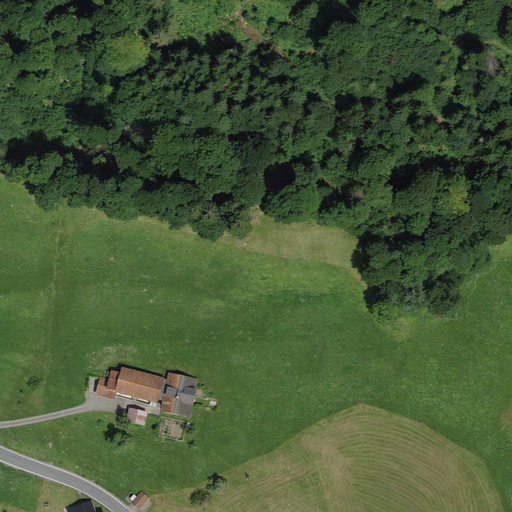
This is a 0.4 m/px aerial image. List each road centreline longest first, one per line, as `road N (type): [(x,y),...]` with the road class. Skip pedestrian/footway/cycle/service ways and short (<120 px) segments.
road 1 (tertiary): [(122,511),(76,482),(0,452)]
road 2 (track): [(131,405),(0,426)]
